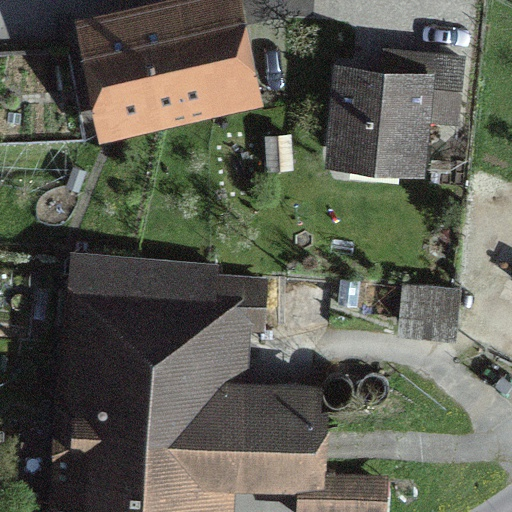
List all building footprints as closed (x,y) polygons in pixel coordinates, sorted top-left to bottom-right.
[(236,0),(215,0),(86,26),(109,144),(259,114),(236,0)] [(409,77),(340,73),(334,177),(423,183),(426,126),(459,128),(463,63),(410,59),(409,77)] [(213,272),(74,262),(55,511),(234,511),(236,484),(306,490),(313,490),(314,481),(320,395),(244,389),(249,330),(262,331),(265,288),(212,284),(213,272)] [(460,287),(405,282),(400,331),(455,336),(460,287)] [(313,490),(306,490),(304,511),(386,511),(388,485),(314,481),(313,490)]
